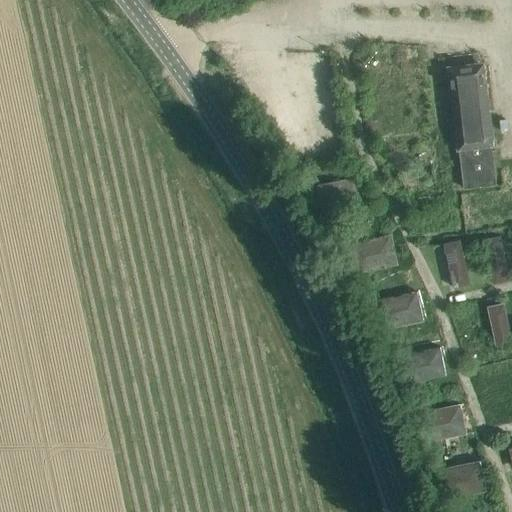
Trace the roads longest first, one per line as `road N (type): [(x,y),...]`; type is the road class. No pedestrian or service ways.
road 1 (unclassified): [(398,511),(326,325),(276,224),(169,54)]
road 2 (unclassified): [(169,54),(245,14),(300,0)]
